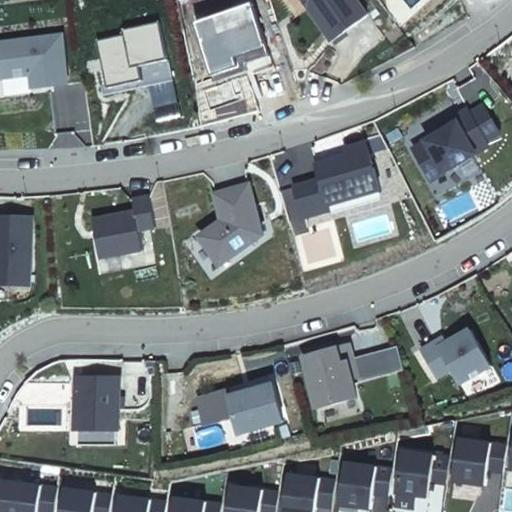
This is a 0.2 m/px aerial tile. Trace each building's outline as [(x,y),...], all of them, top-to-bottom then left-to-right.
[(356,0),(300,0),(331,41),(367,14),(356,0)] [(142,87),(172,80),(159,22),(122,30),(123,34),(96,41),(107,89),(128,84),(140,81),(142,87)] [(60,35),(0,42),(0,75),(0,77),(3,77),(30,74),(32,88),(66,83),(60,35)] [(30,74),(3,77),(5,95),(32,92),(32,88),(30,74)] [(142,87),(140,81),(128,84),(130,89),(142,87)] [(442,130),(412,148),(431,179),(488,145),(486,141),(499,133),(483,106),(469,113),(467,109),(453,116),(456,122),(442,130)] [(442,130),(456,122),(453,116),(438,125),(442,130)] [(332,141),(337,158),(316,164),(319,171),(308,174),(310,181),(294,186),(302,217),(329,209),(328,204),(378,189),(362,132),(332,141)] [(319,171),(316,164),(306,167),(308,174),(319,171)] [(248,185),(214,194),(222,221),(199,236),(219,265),(262,235),(248,185)] [(381,199),(378,189),(328,204),(329,209),(331,213),(381,199)] [(149,196),(132,199),(134,211),(93,219),(101,258),(143,250),(139,231),(155,228),(149,196)] [(0,227),(30,230),(31,221),(0,218),(0,227)] [(0,285),(26,288),(30,230),(0,227),(0,285)] [(420,348),(437,376),(451,368),(459,382),(490,364),(469,327),(446,340),(438,345),(435,340),(420,348)] [(438,345),(446,340),(443,335),(435,340),(438,345)] [(351,357),(347,343),(302,356),(317,407),(356,396),(353,384),(346,361),(352,359),(351,357)] [(396,344),(351,357),(352,359),(346,361),(353,384),(390,373),(384,356),(398,351),(396,344)] [(405,368),(398,351),(384,356),(390,373),(405,368)] [(117,429),(117,377),(75,377),(75,429),(77,429),(115,429),(117,429)] [(272,384),(228,396),(235,420),(239,432),(282,420),(272,384)] [(235,420),(228,396),(202,403),(209,427),(235,420)] [(115,444),(115,429),(77,429),(77,444),(115,444)] [(502,471),(506,444),(458,438),(453,480),(485,484),(487,469),(502,471)] [(401,450),(396,492),(428,496),(430,481),(445,483),(449,456),(401,450)] [(372,494),(387,496),(391,469),(343,463),(338,505),(370,510),(372,494)] [(330,508),(334,481),(286,475),(281,511),(314,511),(315,506),(330,508)] [(51,511),(55,487),(0,480),(0,511),(51,511)] [(228,486),(224,511),(273,511),(276,492),(228,486)] [(107,511),(110,495),(62,488),(58,511),(107,511)] [(163,511),(165,502),(117,496),(114,511),(163,511)] [(218,511),(220,504),(172,498),(170,511),(218,511)]
